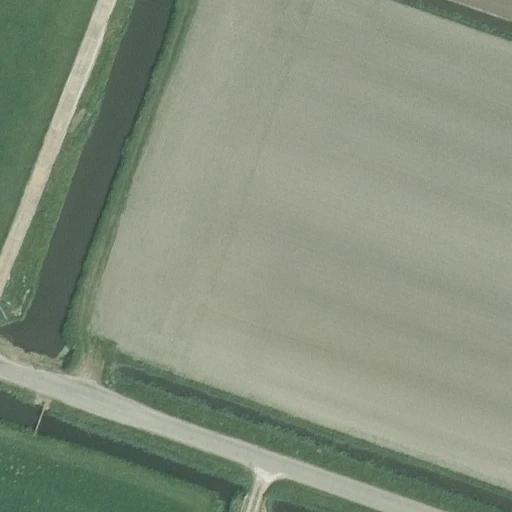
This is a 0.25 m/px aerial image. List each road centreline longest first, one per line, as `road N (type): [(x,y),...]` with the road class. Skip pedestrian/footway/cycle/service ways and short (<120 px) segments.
road 1 (tertiary): [(409,511),(0,371)]
road 2 (track): [(107,0),(0,274)]
road 3 (track): [(102,247),(75,397)]
